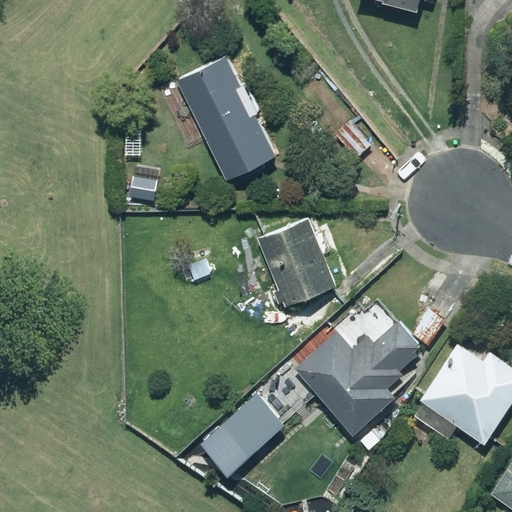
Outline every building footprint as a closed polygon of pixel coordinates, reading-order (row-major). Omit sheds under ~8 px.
[(244,76),(188,104),(228,186),(284,158),(244,76)] [(340,281),(310,214),(259,237),(289,304),(340,281)] [(336,328),(295,365),(356,433),(396,397),(390,390),(409,373),(402,365),(426,344),(402,317),(377,340),(370,332),(354,347),(336,328)] [(484,441),(511,398),(511,357),(495,346),(490,354),(466,339),(416,415),(452,438),(460,425),(484,441)] [(289,424),(261,391),(201,442),(228,475),(289,424)] [(511,455),(489,490),(511,505),(511,455)]
